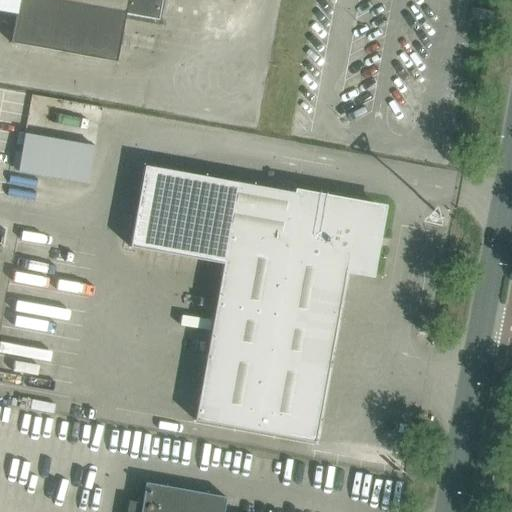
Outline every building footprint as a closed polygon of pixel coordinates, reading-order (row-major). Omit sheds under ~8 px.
[(0,0),(0,11),(16,15),(11,44),(116,63),(117,56),(125,15),(157,21),(161,0),(0,0)] [(474,8),(472,17),(492,21),(493,11),(474,8)] [(21,154),(18,172),(88,185),(95,147),(25,134),(21,154)] [(144,167),(130,248),(223,264),(194,420),(314,442),(345,274),(345,269),(358,272),(358,271),(368,273),(369,273),(381,210),(295,194),(217,180),(144,167)] [(25,202),(22,223),(37,225),(40,204),(25,202)] [(146,483),(140,511),(223,511),(226,498),(146,483)]
